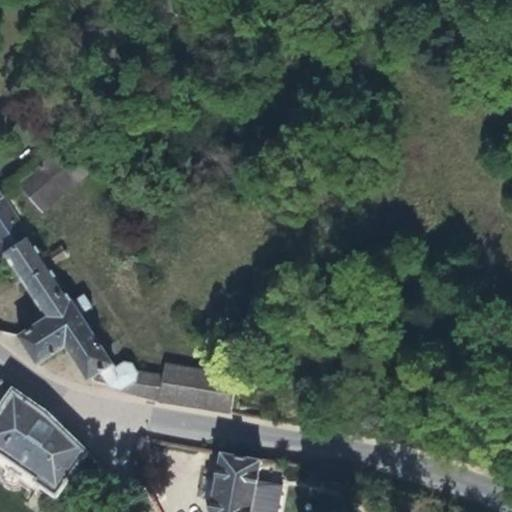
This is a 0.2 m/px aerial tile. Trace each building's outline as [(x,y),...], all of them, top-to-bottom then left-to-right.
[(80,24),(73,32),(88,48),(96,41),(80,24)] [(91,167),(67,137),(19,178),(42,208),(91,167)] [(0,261),(6,257),(4,255),(30,238),(0,192),(0,261)] [(169,404),(230,415),(236,378),(165,365),(163,378),(138,374),(132,365),(125,363),(116,369),(30,238),(4,255),(6,257),(47,319),(15,339),(20,340),(39,367),(65,347),(87,381),(100,373),(110,387),(169,404)] [(0,271),(0,293),(11,286),(0,271)] [(47,490),(79,444),(36,403),(5,382),(0,389),(0,453),(27,473),(25,475),(47,490)] [(245,511),(256,458),(218,450),(205,511),(245,511)]
